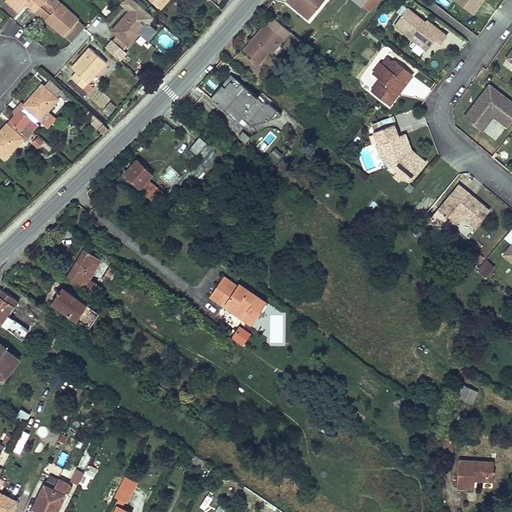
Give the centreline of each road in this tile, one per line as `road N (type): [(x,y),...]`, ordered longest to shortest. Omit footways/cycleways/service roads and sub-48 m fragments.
road 1 (secondary): [(0,254),(170,91),(251,0)]
road 2 (residential): [(511,11),(445,92),(442,118),(511,176)]
